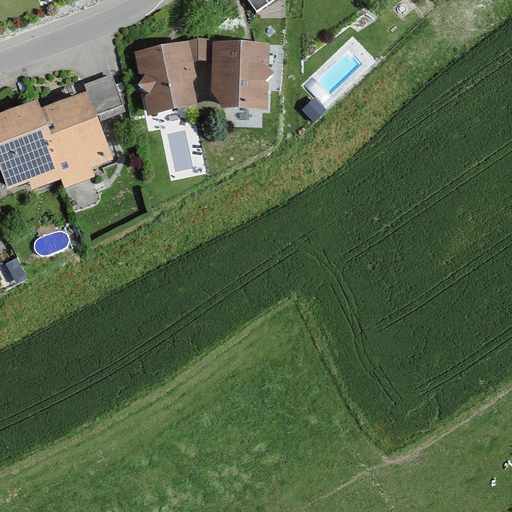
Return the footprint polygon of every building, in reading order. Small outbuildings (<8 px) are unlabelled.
[(246,0),(257,14),(276,0),(246,0)] [(198,39),(189,42),(193,61),(197,60),(212,61),(213,41),(198,39)] [(269,43),(213,41),(212,61),(211,88),(223,107),(267,109),(268,81),(273,73),(268,64),(269,43)] [(189,42),(135,53),(149,115),(197,105),(192,82),(196,76),(193,61),(189,42)] [(88,101),(50,113),(71,175),(113,161),(98,118),(128,108),(116,72),(82,84),(88,101)] [(0,163),(13,200),(71,175),(50,113),(41,103),(0,117),(0,163)]
